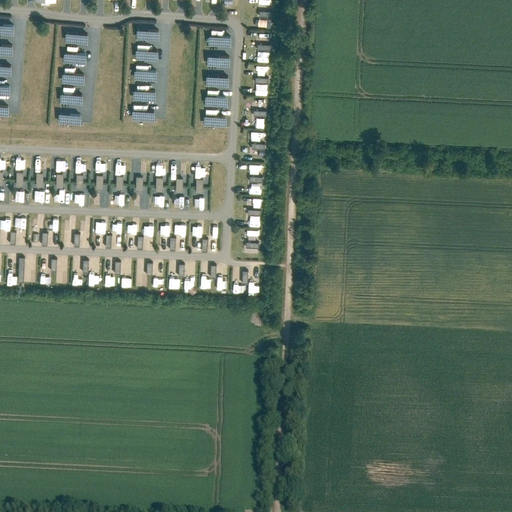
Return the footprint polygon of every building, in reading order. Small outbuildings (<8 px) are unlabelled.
[(17,24),(0,23),(0,32),(16,33),(17,24)] [(161,29),(140,28),(140,37),(160,38),(161,29)] [(90,32),(70,31),(69,40),(90,41),(90,32)] [(233,35),(213,34),(212,44),(233,45),(233,35)] [(15,44),(0,43),(0,52),(15,53),(15,44)] [(161,49),(141,48),(140,58),(161,59),(161,49)] [(264,60),(264,51),(251,51),(251,59),(264,60)] [(89,53),(68,52),(68,61),(88,62),(89,53)] [(232,56),(212,55),(211,64),(232,65),(232,56)] [(14,64),(0,63),(0,72),(14,73),(14,64)] [(160,70),(139,69),(139,78),(159,79),(160,70)] [(87,73),(67,72),(66,81),(87,82),(87,73)] [(231,76),(211,75),(211,84),(231,85),(231,76)] [(12,85),(0,83),(0,93),(12,94),(12,85)] [(158,90),(138,89),(137,98),(158,99),(158,90)] [(86,93),(65,92),(65,101),(85,102),(86,93)] [(230,96),(210,95),(209,104),(230,105),(230,96)] [(11,105),(0,104),(0,113),(11,114),(11,105)] [(157,110),(137,109),(136,118),(157,119),(157,110)] [(84,114),(63,113),(63,122),(83,123),(84,114)] [(229,116),(209,115),(208,124),(229,125),(229,116)] [(253,140),(264,140),(264,129),(253,129),(253,140)] [(72,172),(88,172),(88,160),(72,160),(72,172)] [(117,173),(127,173),(127,164),(117,163),(117,173)] [(157,164),(157,174),(168,174),(168,164),(157,164)] [(257,192),(257,182),(247,182),(248,192),(257,192)] [(76,192),(76,202),(86,202),(87,192),(76,192)] [(117,193),(117,205),(127,205),(127,193),(117,193)] [(147,196),(138,196),(138,205),(147,206),(147,196)] [(244,196),(244,206),(254,207),(255,197),(244,196)] [(29,230),(29,217),(18,217),(18,230),(29,230)] [(254,226),(263,226),(263,217),(254,217),(254,226)] [(0,227),(12,229),(13,219),(1,218),(0,227)] [(49,229),(59,231),(61,220),(51,218),(49,229)] [(34,219),(33,230),(44,230),(45,220),(34,219)] [(66,220),(65,230),(76,231),(76,221),(66,220)] [(91,233),(93,221),(82,220),(81,232),(91,233)] [(108,231),(108,221),(98,221),(98,231),(108,231)] [(178,221),(177,234),(188,235),(190,222),(178,221)] [(114,231),(124,232),(125,223),(115,222),(114,231)] [(156,233),(156,223),(147,223),(146,233),(156,233)] [(193,235),(203,236),(204,227),(194,226),(193,235)] [(53,282),(53,271),(44,271),(44,282),(53,282)] [(9,282),(19,282),(19,272),(9,272),(9,282)] [(85,284),(86,274),(76,273),(75,284),(85,284)] [(123,286),(133,286),(133,275),(123,274),(123,286)] [(91,275),(91,283),(102,283),(102,275),(91,275)] [(166,288),(166,277),(156,277),(155,288),(166,288)] [(219,278),(219,290),(229,290),(229,279),(219,278)]
